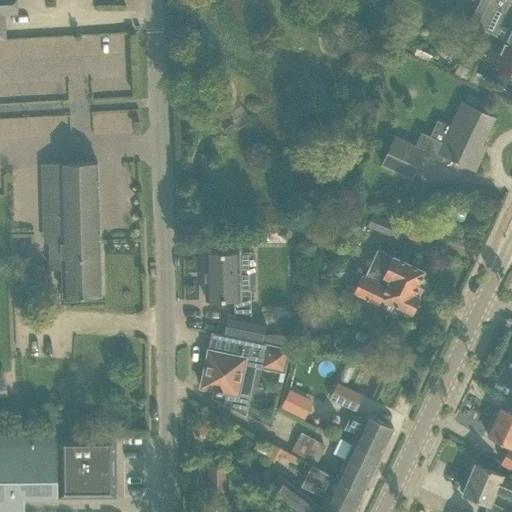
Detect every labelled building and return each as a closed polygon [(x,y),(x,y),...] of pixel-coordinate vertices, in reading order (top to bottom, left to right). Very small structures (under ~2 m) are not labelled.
[(0,0),(0,13),(17,13),(16,0),(0,0)] [(506,40),(511,43),(511,0),(481,0),(470,23),(506,40)] [(3,56),(70,54),(70,36),(2,38),(3,56)] [(511,43),(506,40),(500,52),(484,44),(478,56),(511,72),(511,43)] [(388,46),(386,58),(402,65),(407,55),(388,46)] [(453,74),(487,89),(491,79),(458,64),(453,74)] [(387,151),(381,165),(411,179),(417,166),(424,151),(436,157),(438,152),(456,160),(474,169),(481,154),(476,151),(481,141),(493,117),(475,108),(463,103),(451,127),(443,143),(429,136),(422,133),(415,146),(394,137),(387,151)] [(0,137),(70,137),(69,115),(0,115),(0,137)] [(97,162),(58,163),(58,165),(41,166),(42,218),(45,218),(48,270),(62,270),(62,296),(100,295),(97,162)] [(367,227),(396,239),(402,226),(373,213),(367,227)] [(280,224),(277,233),(288,236),(291,228),(280,224)] [(353,292),(377,304),(380,298),(411,313),(419,297),(418,296),(422,287),(417,285),(424,271),(392,255),(392,256),(377,249),(364,275),(361,274),(353,292)] [(239,250),(205,251),(205,305),(233,304),(234,316),(230,316),(226,335),(230,336),(264,343),(268,322),(251,318),(251,292),(240,292),(239,250)] [(207,349),(200,387),(213,389),(215,390),(215,392),(221,393),(221,391),(249,397),(255,367),(284,373),(288,348),(264,343),(230,336),(227,353),(207,349)] [(511,351),(496,378),(511,387),(511,351)] [(336,383),(329,398),(353,409),(360,395),(336,383)] [(288,390),(280,407),(303,418),(311,401),(288,390)] [(511,412),(501,407),(487,436),(505,444),(509,446),(511,447),(511,412)] [(356,433),(351,443),(378,456),(392,427),(366,414),(362,421),(350,415),(344,427),(356,433)] [(290,452),(315,465),(325,445),(301,432),(290,452)] [(0,435),(0,511),(23,511),(23,497),(115,497),(116,436),(0,435)] [(340,438),(332,454),(344,459),(335,478),(361,491),(377,459),(378,456),(351,443),(340,438)] [(511,447),(509,446),(499,464),(511,471),(511,447)] [(462,493),(489,504),(495,490),(511,496),(511,478),(474,463),(462,493)] [(224,490),(224,464),(208,464),(209,491),(224,490)] [(284,477),(271,496),(293,511),(351,511),(361,491),(335,478),(309,466),(300,485),(326,497),(322,505),(284,477)]
